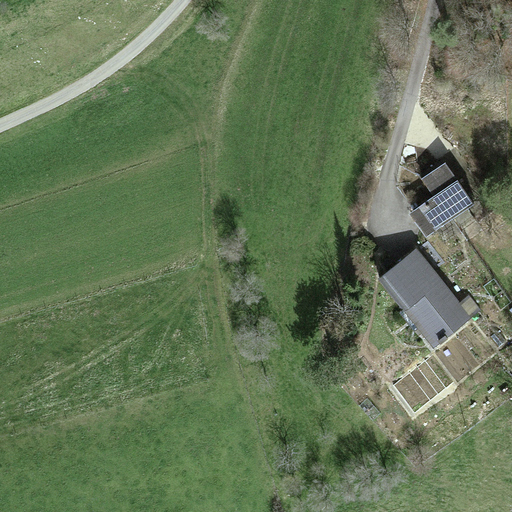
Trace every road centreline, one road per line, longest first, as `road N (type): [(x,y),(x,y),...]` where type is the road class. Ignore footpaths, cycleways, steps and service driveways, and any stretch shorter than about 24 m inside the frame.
road 1 (track): [(185,0),(125,55),(0,129)]
road 2 (track): [(385,216),(384,155),(427,0)]
